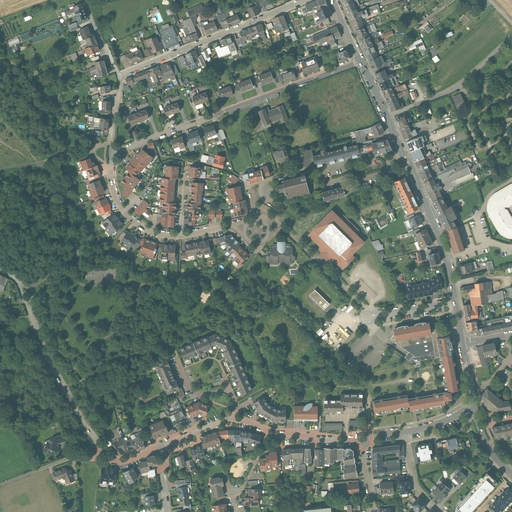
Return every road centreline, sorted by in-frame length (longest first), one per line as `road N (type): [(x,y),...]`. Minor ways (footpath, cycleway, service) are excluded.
road 1 (residential): [(359,60),(111,153)]
road 2 (residential): [(0,268),(26,289),(43,343),(106,457)]
road 3 (residential): [(119,75),(309,0)]
road 4 (residential): [(401,153),(382,173),(357,180),(328,182),(301,170),(247,186)]
road 5 (residential): [(455,302),(446,258),(401,153)]
road 6 (track): [(511,35),(454,89),(385,118)]
road 7 (residential): [(235,421),(320,442),(365,439)]
road 8 (residential): [(180,235),(144,229),(124,213),(111,153)]
